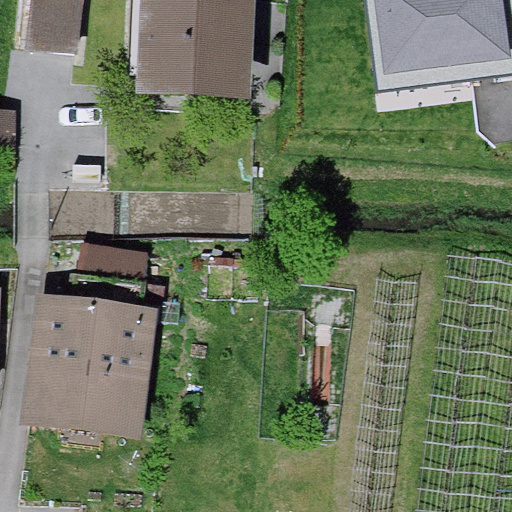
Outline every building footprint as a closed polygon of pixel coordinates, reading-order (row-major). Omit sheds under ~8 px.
[(96,0),(31,0),(27,55),(96,62),(96,0)] [(276,0),(128,0),(127,104),(274,108),(276,0)] [(511,0),(381,0),(383,73),(511,69),(511,0)] [(147,300),(155,255),(91,244),(83,288),(147,300)] [(170,315),(36,302),(22,442),(156,455),(170,315)]
